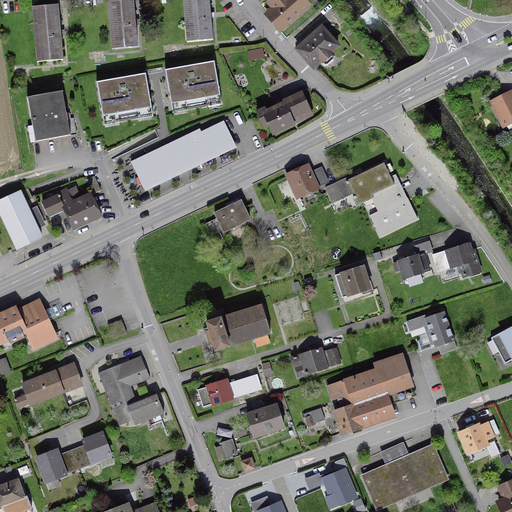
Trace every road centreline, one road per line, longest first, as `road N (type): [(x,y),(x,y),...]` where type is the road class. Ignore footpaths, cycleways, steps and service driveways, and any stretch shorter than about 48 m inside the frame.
road 1 (residential): [(213,491),(511,388)]
road 2 (residential): [(115,234),(213,491)]
road 3 (primary): [(115,234),(351,118)]
road 4 (residential): [(374,105),(511,282)]
road 5 (residential): [(351,118),(243,0)]
road 6 (primary): [(0,288),(115,234)]
